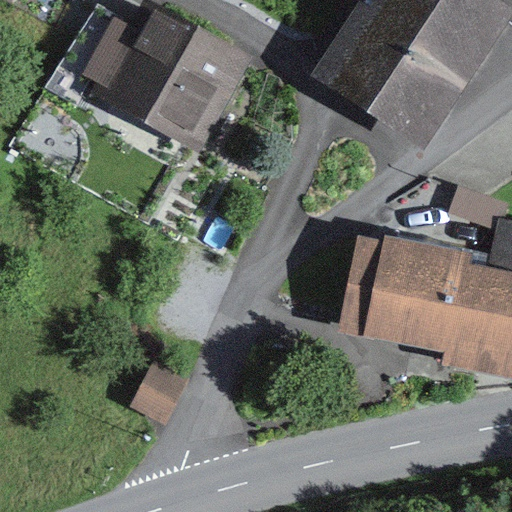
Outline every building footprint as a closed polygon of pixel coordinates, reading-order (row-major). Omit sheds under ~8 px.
[(449,88),(497,16),(471,0),(371,0),(353,27),(365,35),(339,74),(415,124),(442,83),(449,88)] [(471,0),(497,16),(507,0),(471,0)] [(217,132),(240,90),(230,84),(242,63),(146,10),(132,36),(117,27),(92,73),(118,88),(116,91),(188,130),(194,119),(217,132)] [(511,226),(501,225),(490,276),(511,281),(511,226)] [(511,371),(511,281),(490,276),(489,278),(425,264),(428,248),(395,240),(389,256),(365,251),(349,325),(439,343),(437,356),(511,371)] [(188,382),(153,363),(128,409),(163,428),(188,382)]
